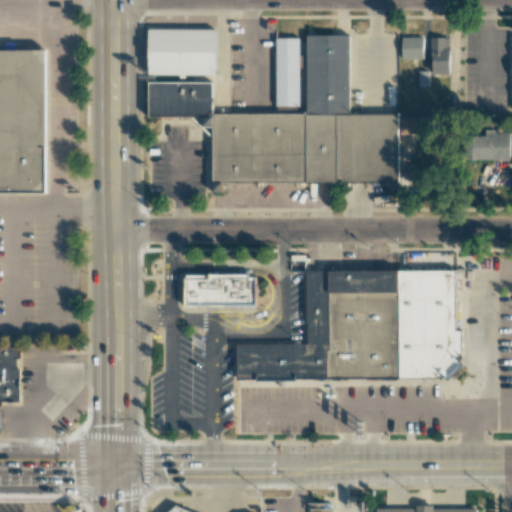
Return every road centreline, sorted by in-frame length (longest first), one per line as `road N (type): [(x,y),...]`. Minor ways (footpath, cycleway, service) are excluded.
road 1 (residential): [(511,0),(0,1)]
road 2 (primary): [(114,465),(113,0)]
road 3 (residential): [(511,231),(113,230)]
road 4 (tertiary): [(511,463),(114,465)]
